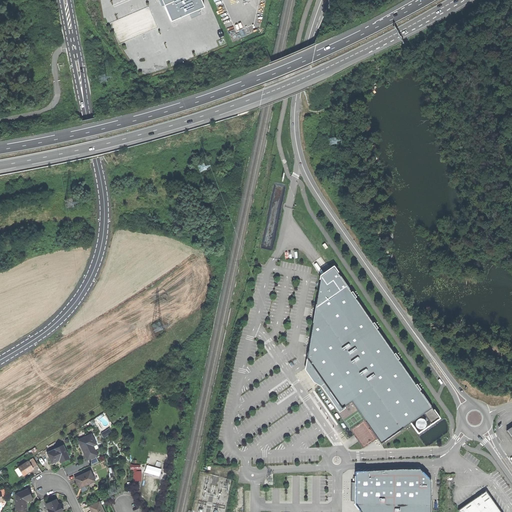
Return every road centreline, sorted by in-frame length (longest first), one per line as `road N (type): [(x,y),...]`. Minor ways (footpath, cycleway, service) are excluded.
road 1 (trunk): [(427,0),(210,97),(0,149)]
road 2 (trunk): [(0,164),(213,111),(393,34)]
road 3 (secondary): [(420,341),(299,157),(294,108),(321,0)]
road 4 (secondary): [(0,360),(66,314),(92,275),(104,212),(86,116)]
